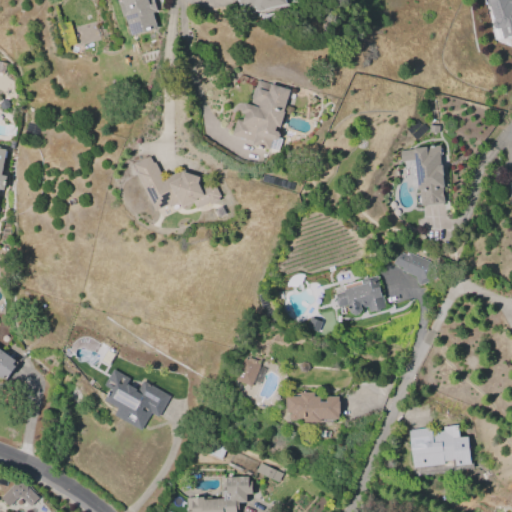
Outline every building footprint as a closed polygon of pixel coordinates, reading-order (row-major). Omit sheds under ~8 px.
[(152,0),(156,11),(152,12),(156,28),(130,35),(125,16),(122,16),(118,2),(120,1),(119,0),(152,0)] [(283,0),(285,5),(273,8),(272,9),(266,10),(264,10),(248,13),(248,12),(241,13),(240,6),(237,7),(235,0),(283,0)] [(511,0),(511,39),(511,40),(510,39),(507,40),(506,38),(499,40),(496,29),(495,29),(492,27),(491,23),(493,21),(488,2),(486,3),(485,0),(511,0)] [(289,90),(283,111),(284,112),(280,128),(275,126),(274,131),(279,132),(278,137),(282,138),(278,151),(268,148),(268,150),(252,145),(253,141),(231,136),(235,119),(242,121),(244,114),(240,113),(242,103),(249,105),(251,98),(250,97),(253,87),(255,88),(257,80),(270,83),(270,85),(289,90)] [(443,184),(441,184),(444,203),(420,205),(418,188),(417,188),(414,160),(399,161),(398,150),(428,147),(428,144),(432,144),(432,145),(437,145),(439,162),(441,162),(443,184)] [(212,181),(213,182),(220,197),(218,198),(219,200),(210,205),(209,202),(196,209),(192,202),(181,208),(178,203),(169,207),(168,205),(155,212),(141,183),(135,173),(137,172),(134,165),(149,157),(152,163),(154,162),(163,180),(183,170),(201,176),(199,182),(198,185),(199,188),(212,182),(212,181)] [(409,254),(436,266),(430,280),(418,285),(414,276),(400,270),(401,268),(392,264),(397,252),(408,257),(409,254)] [(376,276),(384,307),(368,311),(367,306),(361,308),(361,309),(358,314),(354,315),(350,312),(348,304),(338,307),(334,293),(344,291),(343,289),(362,284),(361,280),(376,276)] [(0,350),(14,361),(11,364),(14,366),(7,377),(5,376),(2,380),(0,378),(0,350)] [(260,362),(250,386),(234,380),(243,358),(247,359),(248,357),(260,362)] [(112,369),(128,379),(126,383),(135,388),(134,390),(136,391),(142,381),(169,396),(157,417),(150,413),(140,430),(114,415),(117,408),(104,400),(110,389),(103,385),(112,369)] [(285,410),(286,397),(299,397),(299,393),(313,393),(313,397),(319,397),(319,402),(325,402),(325,397),(337,397),(337,402),(338,402),(338,413),(337,412),(337,418),(318,418),(318,422),(296,422),(296,420),(292,420),(288,417),(288,410),(285,410)] [(444,464),(413,468),(409,430),(459,424),(460,437),(468,437),(471,464),(456,466),(455,460),(452,460),(453,465),(445,466),(445,462),(444,462),(444,464)] [(277,482),(254,471),(258,463),(281,474),(277,482)] [(185,511),(185,497),(202,496),(203,499),(219,498),(219,489),(225,489),(225,477),(247,477),(247,482),(250,482),(251,494),(245,494),(245,502),(238,503),(238,511),(185,511)] [(0,500),(0,496),(14,483),(22,482),(37,498),(29,506),(21,498),(16,498),(7,507),(0,500)]
